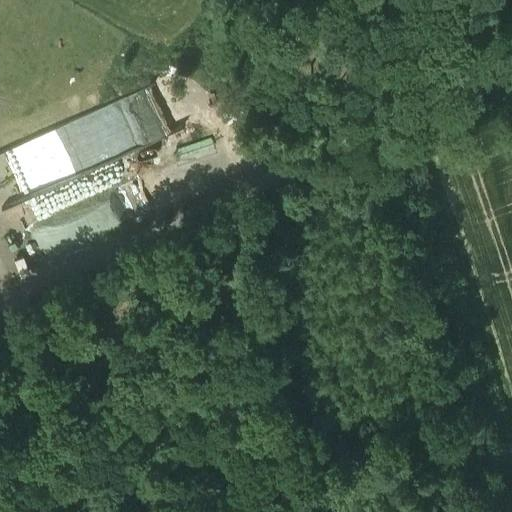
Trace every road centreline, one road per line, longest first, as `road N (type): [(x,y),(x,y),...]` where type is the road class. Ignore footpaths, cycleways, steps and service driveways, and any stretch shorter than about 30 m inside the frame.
road 1 (unclassified): [(511,68),(0,299)]
road 2 (track): [(232,191),(316,449),(294,511)]
